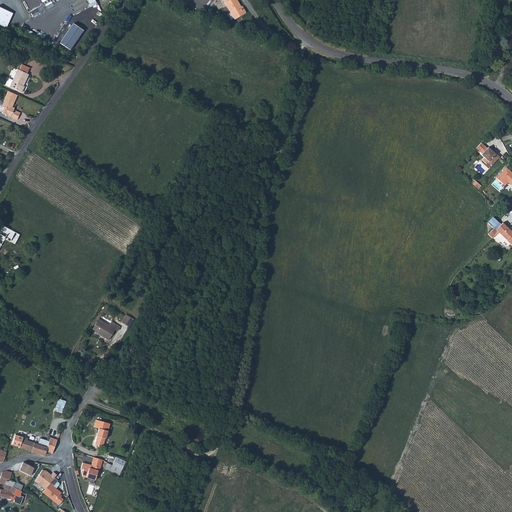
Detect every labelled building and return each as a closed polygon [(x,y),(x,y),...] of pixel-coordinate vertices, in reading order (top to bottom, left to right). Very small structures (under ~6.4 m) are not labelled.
[(222,0),(227,7),(234,18),(245,11),(242,7),(241,8),(236,0),(222,0)] [(0,7),(0,24),(7,28),(13,13),(0,7)] [(42,13),(44,19),(53,16),(51,9),(42,13)] [(83,31),(73,24),(60,43),(70,50),(83,31)] [(28,75),(20,72),(18,71),(10,88),(13,89),(20,93),(22,94),(25,88),(24,87),(27,82),(29,76),(28,75)] [(18,96),(8,92),(4,101),(4,102),(2,107),(4,108),(2,113),(17,120),(20,113),(14,110),(15,109),(12,107),(13,104),(14,105),(18,96)] [(475,148),(480,154),(485,148),(480,143),(475,148)] [(480,154),(479,155),(483,159),(487,162),(486,163),(490,166),(498,157),(494,153),(494,154),(486,147),(485,148),(480,154)] [(499,182),(509,172),(505,168),(496,179),(499,182)] [(511,174),(509,172),(499,182),(503,185),(507,182),(511,186),(511,174)] [(493,229),(487,235),(491,239),(496,234),(498,232),(511,246),(511,232),(502,223),(500,226),(498,224),(492,218),(487,224),(493,229)] [(10,228),(2,224),(0,226),(0,246),(2,242),(10,228)] [(121,323),(129,328),(133,320),(125,316),(121,323)] [(108,340),(114,330),(117,326),(111,323),(109,327),(98,320),(92,331),(108,340)] [(98,436),(96,445),(103,447),(106,439),(108,431),(104,430),(105,428),(105,427),(104,427),(103,426),(102,426),(101,426),(100,427),(100,429),(99,428),(98,432),(97,436),(98,436)] [(46,452),(52,453),(54,448),(57,440),(50,437),(48,442),(39,439),(37,444),(34,443),(14,437),(12,444),(17,446),(29,450),(44,455),(46,452)] [(103,468),(118,475),(124,460),(114,456),(110,464),(106,462),(103,468)] [(99,471),(102,460),(93,457),(91,465),(83,462),(82,466),(82,469),(86,477),(95,480),(97,470),(99,471)] [(23,462),(19,469),(31,475),(34,468),(23,462)] [(2,472),(0,477),(0,478),(6,480),(8,481),(9,480),(11,472),(7,471),(2,472)] [(13,488),(20,491),(22,485),(15,482),(13,488)] [(54,485),(51,483),(43,492),(59,505),(63,500),(60,497),(60,495),(61,493),(53,486),(54,485)] [(1,490),(0,491),(0,496),(11,499),(13,494),(19,497),(21,491),(20,491),(13,488),(4,484),(4,486),(3,490),(1,490)]
